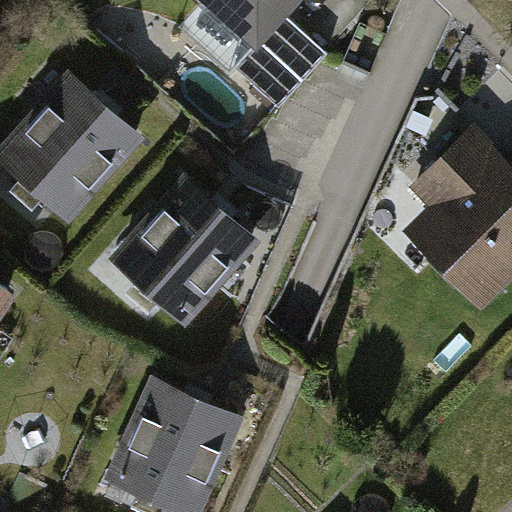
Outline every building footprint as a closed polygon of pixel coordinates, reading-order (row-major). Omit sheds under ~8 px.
[(185,0),(236,51),(287,0),(185,0)] [(139,145),(57,76),(0,144),(0,160),(74,222),(139,145)] [(403,187),(419,206),(394,228),(474,319),(511,286),(511,180),(468,130),(403,187)] [(246,244),(177,182),(108,260),(177,321),(246,244)] [(235,422),(143,385),(109,470),(201,506),(235,422)]
